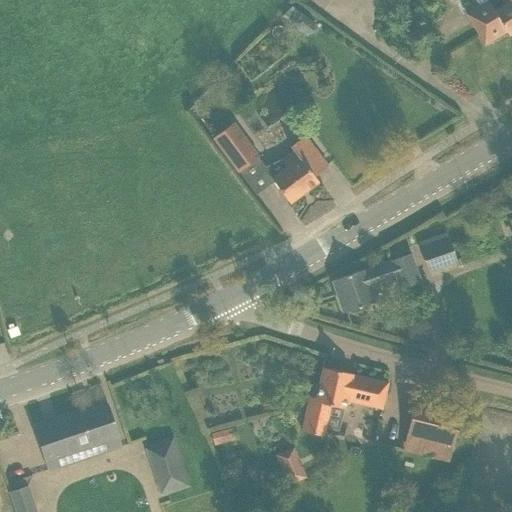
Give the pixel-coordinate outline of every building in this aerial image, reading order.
[(511,0),(507,0),(509,3),(493,12),(488,2),(466,15),(483,45),(505,32),(507,36),(511,33),(511,34),(511,0)] [(213,138),(238,172),(257,157),(232,123),(213,138)] [(206,197),(191,170),(198,166),(201,171),(216,160),(196,134),(191,127),(173,137),(177,144),(162,152),(171,168),(156,176),(176,213),(206,197)] [(327,167),(315,151),(304,136),(290,147),(292,150),(281,159),(287,166),(270,179),(289,203),(317,182),(313,177),(327,167)] [(145,220),(95,243),(105,264),(115,260),(122,275),(162,256),(145,220)] [(447,240),(440,243),(447,264),(455,261),(447,240)] [(331,281),(342,313),(375,302),(370,289),(395,280),(398,289),(419,282),(410,254),(331,281)] [(381,409),(387,383),(323,368),(315,400),(309,399),(310,397),(309,396),(302,431),(308,433),(310,435),(312,436),(314,436),(317,435),(323,436),(330,406),(344,409),(346,401),(381,409)] [(196,385),(183,390),(190,407),(202,402),(196,385)] [(448,461),(456,432),(460,413),(414,401),(409,421),(401,450),(448,461)] [(107,404),(33,429),(39,448),(47,471),(69,464),(67,459),(97,449),(99,454),(121,446),(113,423),(107,404)] [(232,428),(211,434),(213,444),(234,439),(232,428)] [(171,438),(146,447),(161,494),(187,485),(171,438)] [(306,478),(293,447),(274,455),(287,486),(306,478)] [(29,511),(34,510),(26,487),(9,492),(15,511),(29,511)]
